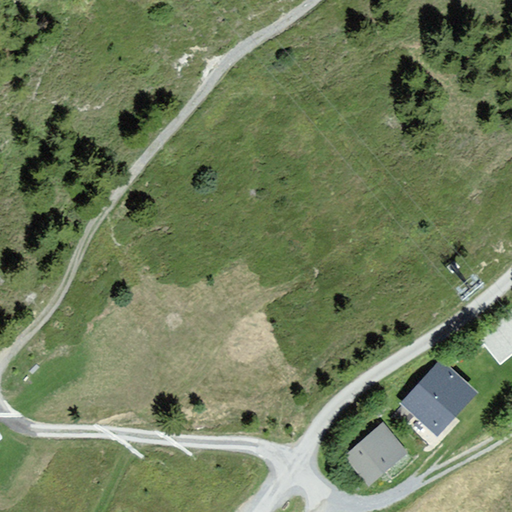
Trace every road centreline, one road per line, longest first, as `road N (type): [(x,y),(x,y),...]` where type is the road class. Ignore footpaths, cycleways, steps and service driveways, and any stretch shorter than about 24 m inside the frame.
road 1 (track): [(295,463),(251,443),(21,426),(0,405)]
road 2 (track): [(511,273),(367,382),(295,463)]
road 3 (track): [(511,426),(460,461),(360,505),(323,507),(295,463)]
